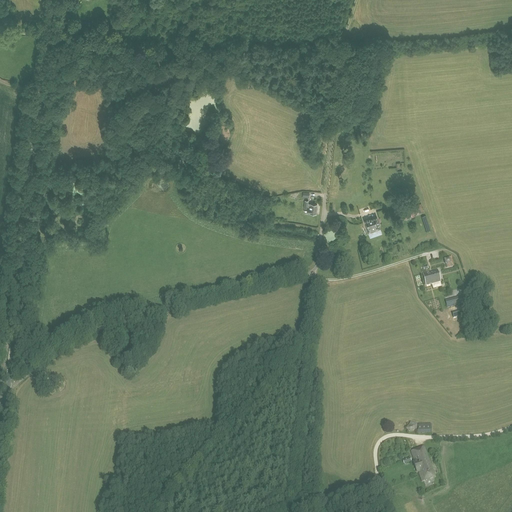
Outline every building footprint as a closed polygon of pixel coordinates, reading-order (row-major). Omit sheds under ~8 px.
[(305,208),(305,212),(310,212),(310,213),(317,213),(317,204),(310,204),(310,206),(308,206),(309,201),(305,201),(304,208),(305,208)] [(422,203),(411,207),(401,210),(405,221),(416,217),(415,215),(424,211),(422,203)] [(426,216),(421,217),(426,231),(430,230),(426,216)] [(381,233),(379,227),(380,227),(377,217),(364,222),(368,232),(372,230),(374,235),(381,233)] [(454,265),(451,256),(444,258),(445,261),(446,261),(447,263),(445,263),(446,267),(454,265)] [(438,274),(437,270),(423,274),(426,285),(430,284),(431,283),(431,284),(441,281),(439,277),(438,278),(437,275),(438,274)] [(458,318),(455,313),(443,321),(447,326),(458,318)] [(414,433),(418,431),(418,433),(431,434),(431,424),(417,424),(410,422),(410,425),(407,428),(410,433),(414,431),(414,433)] [(424,447),(412,452),(415,461),(414,462),(418,472),(420,471),(424,481),(435,477),(424,447)]
